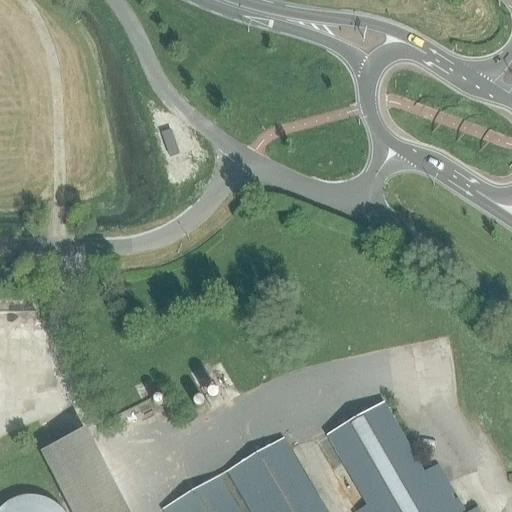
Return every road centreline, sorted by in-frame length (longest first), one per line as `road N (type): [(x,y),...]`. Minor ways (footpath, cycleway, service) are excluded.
road 1 (unclassified): [(247,160),(196,215),(159,239),(115,248),(0,245)]
road 2 (track): [(56,246),(49,68),(21,0)]
road 3 (primary): [(446,60),(379,25),(242,0)]
road 4 (unclassified): [(247,160),(170,99),(114,0)]
road 5 (primary): [(199,0),(316,38),(367,72)]
road 6 (unclassified): [(247,160),(356,210),(368,190)]
